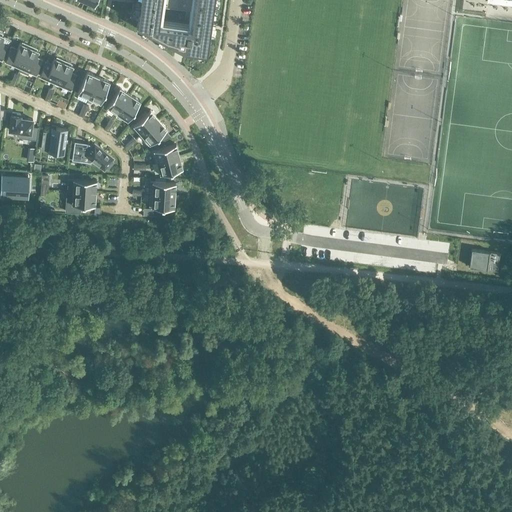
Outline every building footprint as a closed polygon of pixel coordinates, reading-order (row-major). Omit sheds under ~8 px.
[(185,41),(184,47),(207,50),(213,0),(133,0),(131,19),(168,38),(185,41)] [(11,46),(5,59),(20,66),(21,66),(30,45),(22,42),(22,43),(20,42),(17,48),(11,46)] [(20,66),(19,70),(28,74),(30,70),(36,72),(42,59),(36,56),(38,50),(36,49),(37,48),(30,45),(21,66),(20,66)] [(45,61),(40,74),(55,81),(64,60),(57,57),(56,58),(54,57),(52,63),(45,61)] [(64,60),(55,81),(70,87),(76,74),(70,71),(73,65),(71,64),(71,63),(64,60)] [(87,71),(78,92),(89,97),(98,76),(87,72),(87,71)] [(89,97),(88,99),(99,104),(100,104),(110,81),(109,81),(98,76),(89,97)] [(112,94),(106,102),(108,104),(107,106),(117,112),(130,94),(120,87),(119,87),(114,95),(112,94)] [(130,94),(117,112),(127,119),(128,120),(140,100),(130,94)] [(150,109),(133,124),(134,125),(141,133),(142,134),(159,119),(151,110),(150,109)] [(11,114),(9,129),(19,131),(19,137),(37,139),(38,127),(32,126),(33,119),(20,117),(21,115),(20,115),(20,113),(12,112),(12,114),(11,114)] [(141,133),(140,135),(148,144),(148,145),(151,142),(155,145),(171,136),(165,129),(167,128),(167,127),(166,128),(159,119),(142,134),(141,133)] [(43,131),(41,147),(42,147),(56,149),(64,150),(64,153),(65,150),(66,140),(68,128),(52,125),(51,132),(43,131)] [(75,142),(72,160),(80,161),(81,154),(85,154),(104,170),(106,167),(108,169),(113,161),(112,160),(114,158),(94,143),(89,149),(82,148),(82,143),(75,142)] [(176,143),(152,150),(155,162),(158,162),(157,161),(179,155),(176,144),(176,143)] [(179,155),(157,161),(158,162),(161,173),(160,173),(161,173),(170,171),(170,173),(178,171),(178,169),(183,167),(182,167),(179,155)] [(3,177),(2,192),(10,193),(10,196),(19,197),(19,195),(29,195),(29,185),(27,185),(28,174),(7,173),(7,178),(3,177)] [(68,178),(67,190),(95,192),(96,180),(96,179),(74,178),(68,178)] [(151,181),(150,193),(175,195),(175,182),(176,182),(150,180),(150,181),(151,181)] [(67,190),(66,211),(80,212),(80,204),(95,204),(95,192),(67,190)] [(149,205),(149,206),(161,207),(161,209),(169,210),(169,207),(174,208),(174,207),(175,195),(150,193),(149,205)] [(472,249),(469,266),(486,269),(487,269),(497,270),(500,253),(490,251),(489,251),(472,249)]
